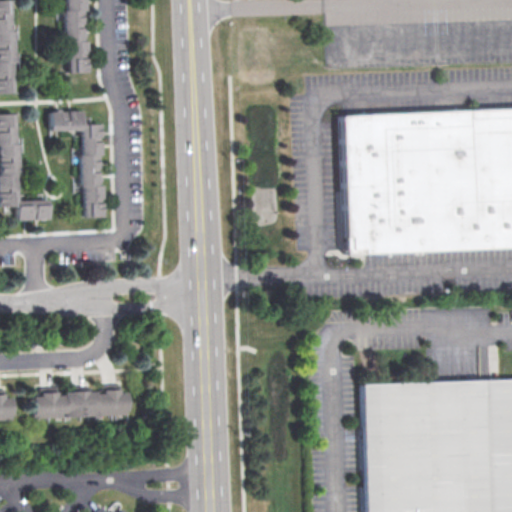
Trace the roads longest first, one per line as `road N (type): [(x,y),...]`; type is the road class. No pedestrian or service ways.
road 1 (tertiary): [(185,9),(204,511)]
road 2 (residential): [(98,295),(103,335),(93,350),(0,361)]
road 3 (residential): [(126,481),(0,479)]
